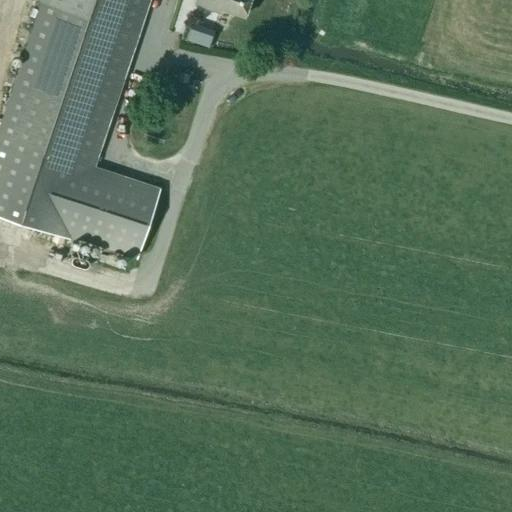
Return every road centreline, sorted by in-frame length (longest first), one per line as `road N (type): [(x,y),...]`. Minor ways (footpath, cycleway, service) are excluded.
road 1 (unknown): [(223,75),(171,64),(148,70),(134,88),(119,132),(122,152),(152,174),(185,181)]
road 2 (unclassified): [(511,122),(312,74)]
